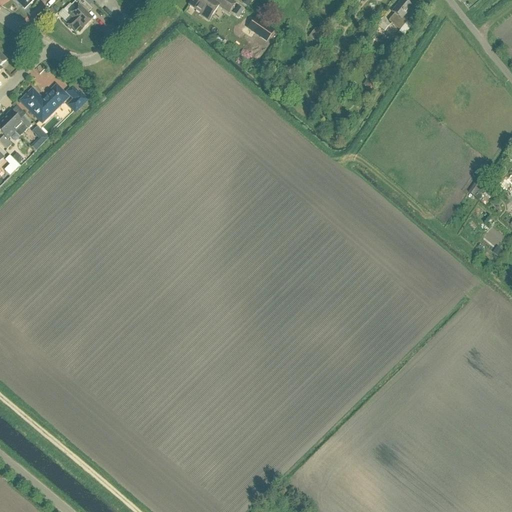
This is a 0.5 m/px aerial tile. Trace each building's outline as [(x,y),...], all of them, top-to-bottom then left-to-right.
[(12,0),(24,11),(35,0),(12,0)] [(40,0),(39,2),(45,8),(52,0),(40,0)] [(83,31),(92,22),(84,13),(89,8),(80,0),(78,0),(71,7),(76,11),(70,18),(72,20),(66,27),(74,34),(80,28),(83,31)] [(215,0),(215,2),(212,0),(196,0),(195,1),(193,0),(189,7),(201,15),(200,17),(208,23),(218,8),(228,15),(235,5),(227,0),(215,0)] [(400,32),(406,24),(402,20),(411,9),(401,1),(391,14),(394,16),(388,23),(400,32)] [(237,8),(234,13),(239,17),(243,12),(237,8)] [(52,10),(47,15),(50,19),(56,14),(52,10)] [(273,33),(254,20),(248,29),(267,43),(273,33)] [(383,33),(389,26),(382,20),(376,27),(383,33)] [(42,125),(68,99),(56,88),(42,102),(37,96),(36,94),(33,92),(31,91),(28,94),(28,96),(21,103),(42,125)] [(79,96),(72,89),(67,94),(74,101),(68,107),(75,115),(87,102),(80,95),(79,96)] [(2,121),(15,134),(19,139),(32,127),(23,118),(19,123),(10,114),(2,121)] [(330,134),(337,126),(329,119),(322,128),(330,134)] [(7,142),(15,134),(2,121),(0,123),(0,134),(3,138),(0,141),(0,144),(7,152),(12,147),(7,142)] [(36,128),(30,133),(38,141),(29,149),(33,153),(47,139),(36,128)] [(15,155),(10,160),(17,165),(21,160),(15,155)] [(9,178),(15,173),(9,167),(3,173),(9,178)] [(469,194),(474,198),(483,184),(478,181),(469,194)]
